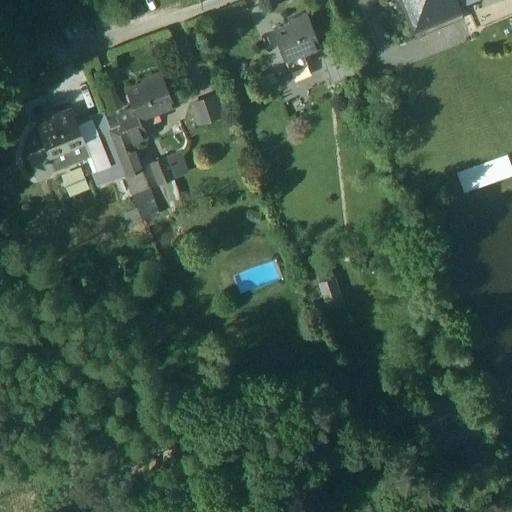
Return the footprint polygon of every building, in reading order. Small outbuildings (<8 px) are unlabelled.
[(408,0),(418,25),(462,8),(459,0),(408,0)] [(305,12),(288,19),(289,22),(272,28),(284,59),(302,52),(318,45),(305,12)] [(344,50),(322,59),(331,81),(353,72),(344,50)] [(302,52),(284,59),(288,70),(307,63),(302,52)] [(159,70),(141,78),(142,80),(126,87),(134,107),(141,124),(159,117),(156,110),(172,104),(159,70)] [(189,100),(199,124),(225,113),(216,89),(189,100)] [(83,140),(69,107),(52,113),(53,116),(36,123),(48,153),(83,140)] [(134,107),(116,114),(120,125),(124,123),(131,141),(145,135),(141,124),(134,107)] [(109,129),(102,110),(89,115),(97,136),(110,131),(109,129)] [(131,141),(124,123),(120,125),(111,129),(113,135),(112,136),(126,173),(140,167),(141,167),(131,141)] [(110,131),(97,136),(100,140),(112,136),(113,135),(111,129),(109,129),(110,131)] [(126,173),(112,136),(100,140),(110,165),(93,171),(97,183),(110,179),(126,173)] [(83,140),(48,153),(53,165),(87,151),(83,140)] [(506,155),(457,173),(463,190),(511,172),(506,155)] [(163,158),(150,162),(158,182),(171,177),(163,158)] [(140,167),(127,173),(133,192),(147,186),(140,167)] [(126,173),(110,179),(126,225),(142,219),(136,202),(133,192),(127,173),(126,173)] [(147,186),(133,192),(136,202),(151,197),(147,186)] [(151,197),(136,202),(142,219),(158,214),(151,197)] [(329,269),(315,273),(327,308),(341,304),(329,269)]
